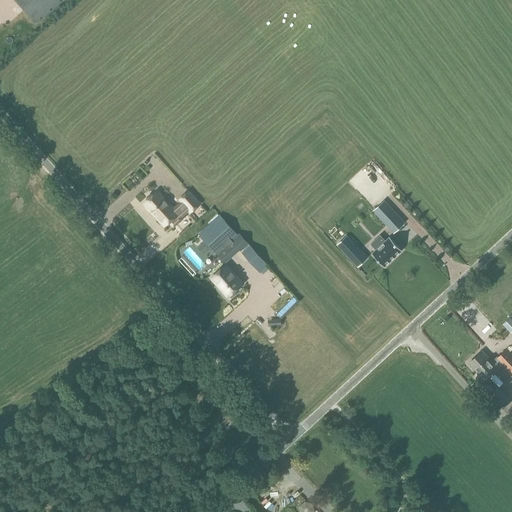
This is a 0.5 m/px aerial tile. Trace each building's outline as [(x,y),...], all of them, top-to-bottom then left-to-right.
[(62,0),(14,0),(35,24),(62,0)] [(303,176),(310,185),(314,182),(307,173),(303,176)] [(336,200),(348,189),(338,177),(325,187),(336,200)] [(165,225),(178,214),(158,191),(145,203),(165,225)] [(180,199),(191,211),(200,204),(189,192),(180,199)] [(387,225),(398,215),(384,201),(373,210),(387,225)] [(217,217),(198,233),(225,264),(240,250),(260,273),(267,266),(239,234),(235,238),(217,217)] [(384,266),(402,250),(389,237),(385,241),(380,235),(371,244),(376,250),(372,253),(384,266)] [(366,259),(346,237),(338,244),(359,266),(366,259)] [(228,296),(232,296),(235,293),(235,290),(243,283),(226,265),(211,278),(228,296)] [(488,341),(466,316),(461,320),(483,346),(488,341)] [(511,330),(511,321),(509,318),(503,324),(511,332),(511,330)] [(492,362),(482,352),(469,363),(484,379),(500,364),(511,376),(511,374),(511,354),(507,349),(492,362)] [(301,363),(297,369),(302,372),(306,365),(301,363)] [(501,410),(510,401),(498,388),(495,390),(488,383),(481,388),(501,410)] [(313,511),(314,511),(313,503),(305,501),(299,506),(299,511),(313,511)]
